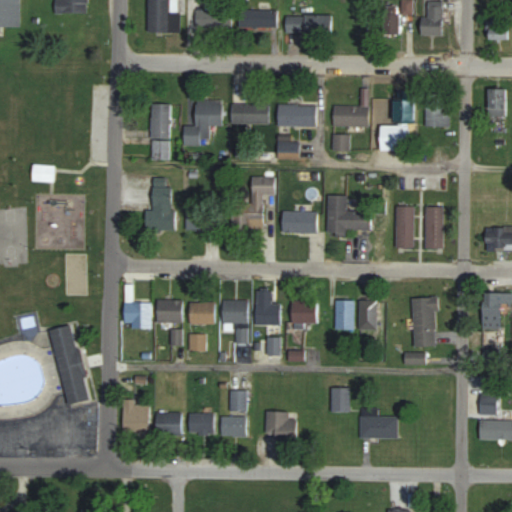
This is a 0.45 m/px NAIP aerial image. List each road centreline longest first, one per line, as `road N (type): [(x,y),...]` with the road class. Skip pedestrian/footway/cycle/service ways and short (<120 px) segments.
road 1 (residential): [(459,511),(468,0)]
road 2 (residential): [(511,472),(0,466)]
road 3 (residential): [(105,469),(117,0)]
road 4 (residential): [(511,268),(113,264)]
road 5 (residential): [(511,65),(116,61)]
